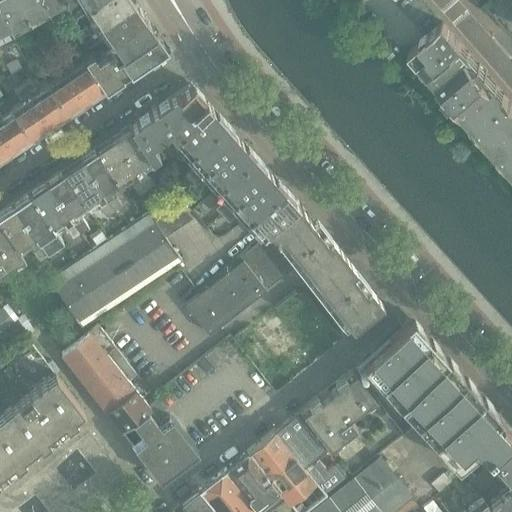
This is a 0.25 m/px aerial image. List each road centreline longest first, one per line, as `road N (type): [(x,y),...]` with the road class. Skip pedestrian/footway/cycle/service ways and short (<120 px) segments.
road 1 (residential): [(414,286),(356,343),(137,511)]
road 2 (tertiary): [(414,286),(218,75),(204,50)]
road 3 (residential): [(204,50),(0,185)]
road 4 (tertiary): [(511,391),(414,286)]
